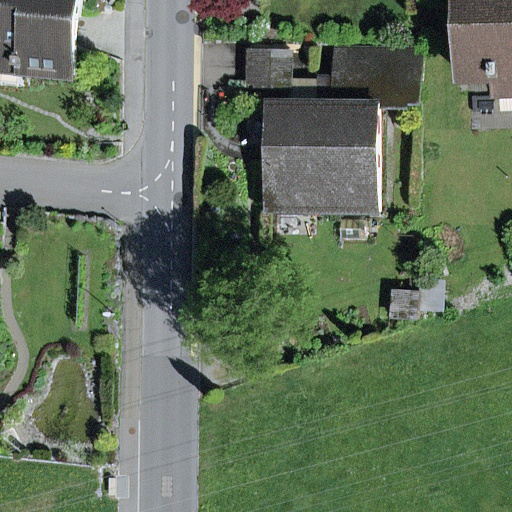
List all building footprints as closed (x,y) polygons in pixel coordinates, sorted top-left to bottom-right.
[(74,75),(77,48),(69,47),(72,16),(80,17),(81,0),(0,0),(0,43),(27,46),(26,59),(20,58),(19,65),(25,66),(25,70),(74,75)] [(511,0),(465,0),(467,78),(495,78),(511,77),(511,0)] [(295,52),(249,52),(248,91),(268,91),(268,105),(271,105),(338,106),(339,82),(295,81),(295,52)] [(271,105),(270,211),(382,213),(383,109),(407,109),(407,105),(421,105),(422,59),(339,58),(339,82),(338,106),(271,105)] [(495,94),(511,93),(511,77),(495,78),(495,94)]
